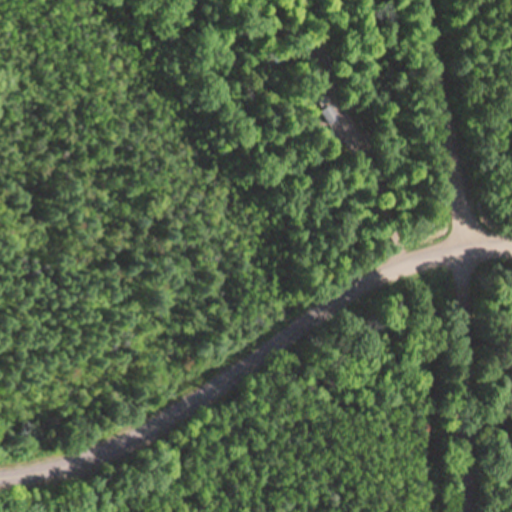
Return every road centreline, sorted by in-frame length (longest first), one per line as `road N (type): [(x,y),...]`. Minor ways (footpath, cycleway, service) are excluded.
road 1 (residential): [(511,242),(440,249),(364,270),(122,436),(85,455),(0,464)]
road 2 (residential): [(471,511),(456,307),(440,249)]
road 3 (residential): [(426,0),(472,244)]
